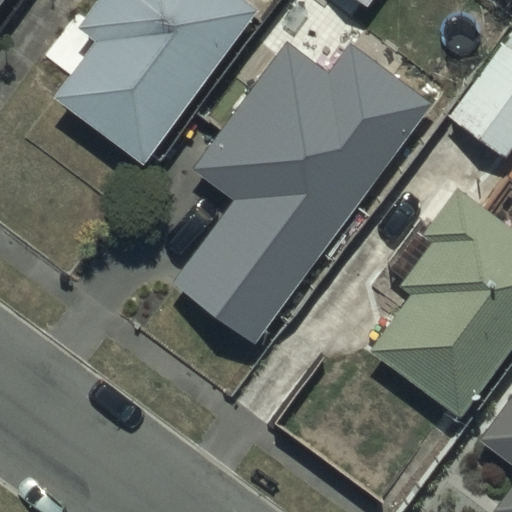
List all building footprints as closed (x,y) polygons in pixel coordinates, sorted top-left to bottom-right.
[(89,33),(49,89),(138,157),(254,5),(246,0),(84,0),(70,19),(89,33)] [(511,42),(503,35),(446,110),(500,151),(511,135),(511,42)] [(232,194),(168,278),(249,339),(432,99),(351,38),(325,72),(285,41),(192,164),(232,194)] [(511,329),(511,225),(453,181),(416,230),(426,237),(393,280),(406,289),(364,341),(452,408),(511,329)] [(511,511),(511,386),(477,435),(511,461),(511,471),(489,501),(502,511),(511,511)]
